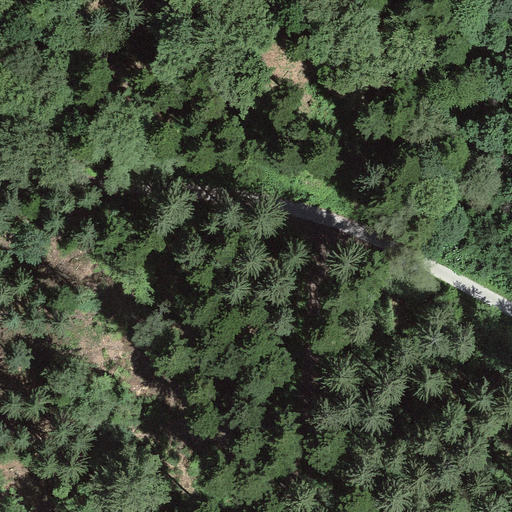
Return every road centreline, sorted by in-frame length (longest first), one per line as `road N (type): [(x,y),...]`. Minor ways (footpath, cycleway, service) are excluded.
road 1 (track): [(288,511),(329,218),(140,185),(0,187)]
road 2 (track): [(329,218),(511,309)]
